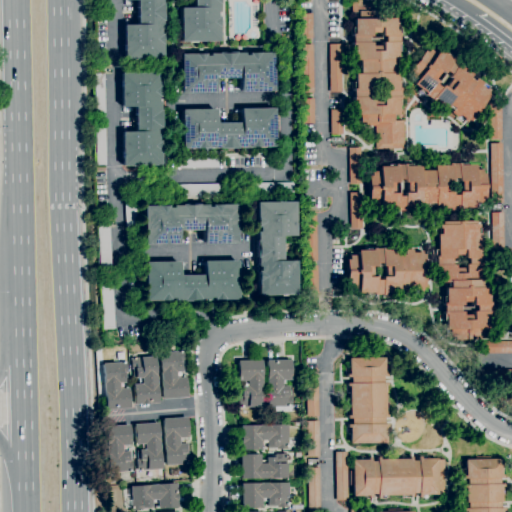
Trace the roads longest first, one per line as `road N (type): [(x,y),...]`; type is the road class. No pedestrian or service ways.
road 1 (trunk): [(71,511),(59,0)]
road 2 (trunk): [(16,0),(27,511)]
road 3 (residential): [(511,436),(475,415),(436,365),(381,327),(218,335),(206,348)]
road 4 (residential): [(332,511),(337,324)]
road 5 (residential): [(206,348),(209,511)]
